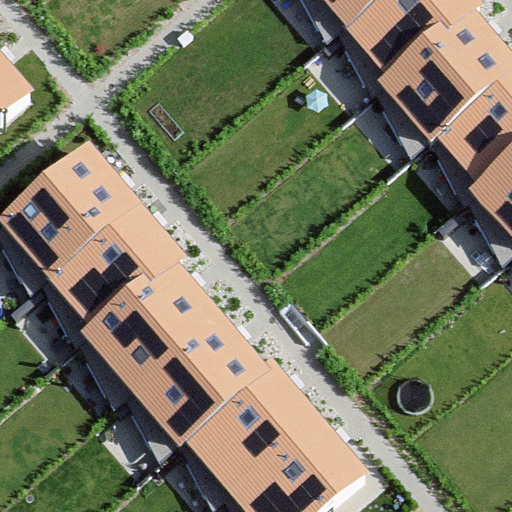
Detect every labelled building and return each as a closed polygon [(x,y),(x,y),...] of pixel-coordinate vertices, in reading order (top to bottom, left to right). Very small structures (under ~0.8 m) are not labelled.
[(382,0),(315,0),(343,33),(382,0)] [(463,0),(382,0),(343,33),(389,87),(467,20),(475,13),(463,0)] [(511,70),(467,20),(389,87),(382,93),(431,151),(438,145),(511,74),(511,70)] [(0,69),(0,128),(29,104),(0,69)] [(511,74),(438,145),(480,195),(511,167),(511,74)] [(88,156),(1,230),(48,285),(133,210),(88,156)] [(511,167),(480,195),(473,201),(511,246),(511,167)] [(133,210),(48,285),(93,339),(172,273),(180,265),(133,210)] [(216,325),(172,273),(93,339),(86,345),(132,400),(216,325)] [(263,380),(216,325),(132,400),(180,456),(188,450),(263,380)] [(315,427),(270,373),(263,380),(188,450),(232,502),(315,427)] [(326,511),(362,482),(315,427),(232,502),(240,511),(326,511)]
